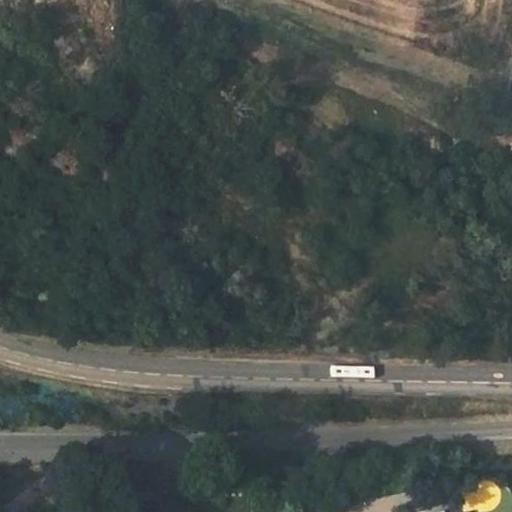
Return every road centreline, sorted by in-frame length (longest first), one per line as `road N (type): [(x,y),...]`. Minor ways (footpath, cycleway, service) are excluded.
road 1 (tertiary): [(511,383),(131,372),(0,347)]
road 2 (residential): [(0,444),(511,428)]
road 3 (track): [(511,144),(449,134),(367,72),(226,0)]
